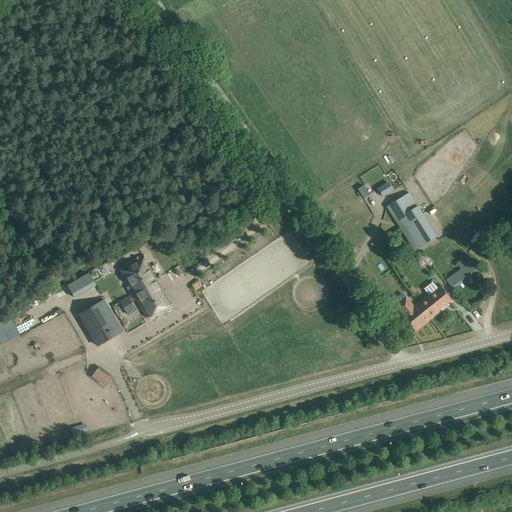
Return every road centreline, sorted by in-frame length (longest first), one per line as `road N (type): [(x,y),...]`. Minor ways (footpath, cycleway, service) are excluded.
road 1 (motorway): [(511,395),(77,511)]
road 2 (track): [(404,363),(155,0)]
road 3 (unclassified): [(143,430),(511,337)]
road 4 (motorway): [(310,511),(511,457)]
